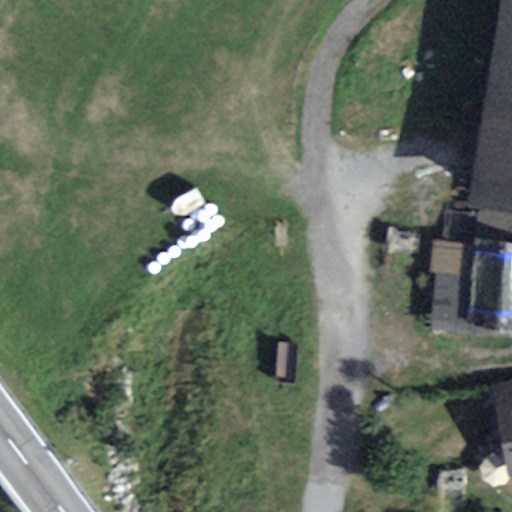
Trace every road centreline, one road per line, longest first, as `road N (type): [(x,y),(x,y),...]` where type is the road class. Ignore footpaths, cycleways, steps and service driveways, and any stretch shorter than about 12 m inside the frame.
road 1 (unknown): [(0,197),(74,197),(511,287)]
road 2 (track): [(325,105),(329,68),(347,37),(393,0)]
